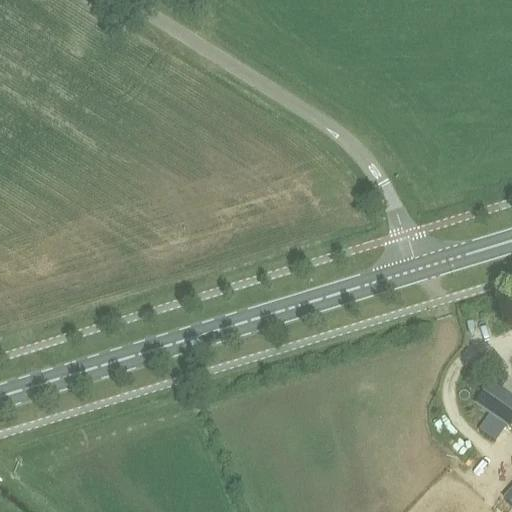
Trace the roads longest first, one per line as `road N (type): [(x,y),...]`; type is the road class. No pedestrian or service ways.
road 1 (secondary): [(0,396),(417,269)]
road 2 (unclassified): [(417,269),(382,184),(348,143),(126,0)]
